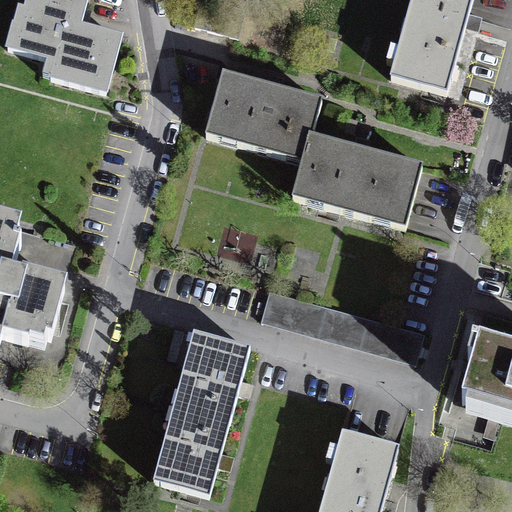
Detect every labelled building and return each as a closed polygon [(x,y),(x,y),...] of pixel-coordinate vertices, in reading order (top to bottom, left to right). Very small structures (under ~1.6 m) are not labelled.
[(86,0),(30,0),(22,30),(15,28),(9,51),(56,64),(51,81),(105,95),(119,42),(78,31),(83,13),(86,0)] [(446,98),(473,0),(413,0),(399,53),(391,51),(386,65),(395,68),(391,82),(446,98)] [(246,13),(202,1),(194,29),(238,41),(246,13)] [(293,201),(321,104),(223,77),(207,138),(303,165),(293,201)] [(404,232),(421,171),(311,141),(321,104),(293,201),(404,232)] [(0,344),(1,340),(28,347),(31,337),(51,342),(64,292),(25,282),(25,284),(4,279),(6,271),(8,272),(14,249),(20,251),(21,247),(15,245),(19,231),(0,226),(0,344)] [(511,266),(511,233),(506,232),(499,263),(511,266)] [(269,294),(268,296),(261,323),(318,339),(325,309),(269,294)] [(367,321),(325,309),(318,339),(360,350),(367,321)] [(367,321),(360,350),(415,365),(424,336),(394,328),(367,321)] [(242,382),(249,353),(195,338),(175,412),(229,427),(242,382)] [(477,351),(472,368),(462,406),(490,413),(495,415),(495,413),(501,415),(500,416),(511,419),(511,353),(479,345),(478,347),(473,345),(471,350),(477,351)] [(229,427),(175,412),(155,485),(209,500),(229,427)] [(381,511),(399,452),(343,437),(339,452),(330,449),(326,464),(335,466),(321,511),(381,511)]
